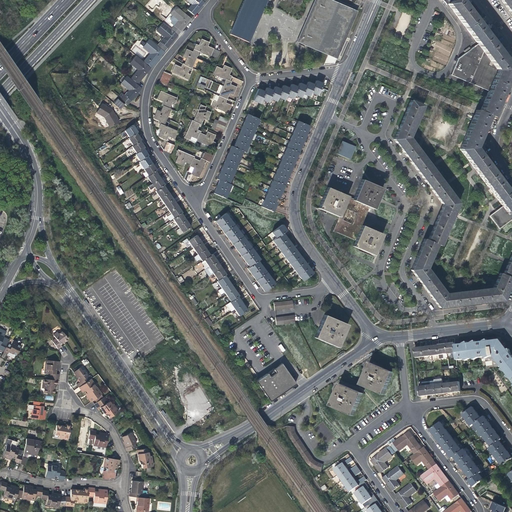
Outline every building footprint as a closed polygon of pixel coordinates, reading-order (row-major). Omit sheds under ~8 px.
[(199,8),(204,2),(200,0),(185,0),(190,4),(186,9),(193,15),(199,8)] [(243,0),(229,34),(247,42),(266,3),(267,0),(243,0)] [(339,47),(354,13),(323,0),(313,0),(311,6),(304,21),(295,43),(334,59),(336,53),(339,47)] [(488,90),(479,111),(491,116),(511,68),(511,67),(461,0),(451,0),(447,3),(477,44),(496,70),(488,90)] [(465,0),(461,0),(511,67),(511,61),(507,55),(496,40),(483,23),(469,5),(465,0)] [(511,0),(500,0),(504,4),(511,15),(511,0)] [(186,24),(190,19),(175,6),(165,18),(171,22),(174,25),(173,25),(180,31),(186,24)] [(156,46),(163,51),(166,48),(173,40),(177,35),(161,22),(155,30),(163,37),(156,46)] [(158,58),(163,51),(156,46),(148,39),(142,47),(150,53),(146,58),(153,64),(158,58)] [(197,52),(212,58),(213,56),(216,50),(206,46),(207,43),(204,42),(200,40),(197,46),(195,45),(192,50),(197,52)] [(496,70),(477,44),(470,49),(469,47),(463,51),(465,53),(458,58),(451,75),(488,90),(496,70)] [(186,58),(183,64),(189,67),(190,68),(197,52),(192,50),(191,52),(185,50),(183,53),(182,56),(186,58)] [(136,70),(132,75),(139,80),(145,73),(150,68),(134,55),(128,63),(136,70)] [(186,73),(189,67),(183,64),(181,64),(180,67),(174,65),(172,69),(171,72),(187,79),(189,75),(186,73)] [(212,74),(226,80),(229,81),(231,76),(228,75),(231,69),(226,67),(223,66),(221,69),(216,66),(212,74)] [(511,68),(491,116),(494,117),(497,119),(505,101),(511,84),(511,68)] [(136,84),(139,80),(132,75),(129,78),(136,84)] [(141,88),(136,84),(129,78),(126,76),(124,78),(122,76),(118,80),(120,82),(119,83),(128,90),(120,99),(127,104),(130,101),(131,101),(137,93),(141,88)] [(202,77),(199,76),(195,86),(203,90),(205,85),(199,83),(202,77)] [(231,82),(229,81),(226,80),(223,86),(218,96),(226,99),(229,93),(232,95),(234,90),(236,87),(230,85),(231,82)] [(315,81),(313,85),(310,93),(317,95),(322,84),(319,83),(315,81)] [(308,97),(310,93),(313,85),(310,83),(307,82),(305,86),(301,94),(308,97)] [(300,98),(301,94),(305,86),(301,85),(298,83),(297,88),(293,95),(300,98)] [(292,99),(293,95),(297,88),(293,86),(290,85),(288,89),(285,97),(292,99)] [(283,101),(285,97),(288,89),(284,87),(281,86),(280,90),(276,98),(283,101)] [(275,102),(276,98),(280,90),(276,88),(273,87),(272,91),(268,99),(275,102)] [(266,103),(268,99),(272,91),(268,89),(265,88),(263,93),(260,100),(266,103)] [(258,104),(260,100),(263,93),(260,91),(256,90),(252,101),(258,104)] [(160,105),(162,106),(168,108),(171,102),(174,103),(176,98),(159,91),(158,94),(156,98),(161,100),(162,101),(160,105)] [(211,106),(227,113),(230,108),(231,106),(224,103),(226,99),(218,96),(215,103),(213,102),(211,106)] [(118,107),(121,102),(116,98),(113,103),(118,107)] [(431,231),(427,240),(436,244),(439,245),(458,203),(408,137),(422,105),(410,100),(408,105),(399,124),(393,139),(397,144),(420,175),(436,197),(442,205),(439,213),(431,231)] [(100,103),(95,111),(103,116),(108,127),(117,123),(114,116),(112,110),(100,103)] [(170,109),(168,108),(162,106),(160,110),(159,112),(155,110),(153,115),(152,118),(158,120),(157,123),(159,124),(162,126),(170,109)] [(200,106),(193,122),(198,124),(200,125),(202,119),(204,120),(206,120),(209,113),(203,110),(204,107),(200,106)] [(488,131),(494,117),(491,116),(479,111),(473,124),(482,128),(488,131)] [(257,120),(249,117),(246,115),(244,118),(243,122),(255,127),(257,120)] [(188,139),(188,140),(194,143),(195,141),(196,139),(198,134),(199,132),(195,130),(196,127),(198,124),(193,122),(191,121),(184,137),(188,139)] [(296,121),(294,128),(305,133),(307,129),(308,126),(296,121)] [(252,133),(255,127),(243,122),(241,125),(240,128),(252,133)] [(502,206),(497,210),(504,220),(511,213),(511,198),(474,147),(479,135),(482,128),(473,124),(470,123),(458,148),(502,206)] [(175,131),(162,126),(159,124),(157,129),(160,130),(157,137),(165,140),(166,137),(169,138),(172,139),(175,131)] [(123,131),(128,138),(135,133),(136,132),(134,129),(132,126),(123,131)] [(249,140),(252,133),(240,128),(238,132),(237,135),(249,140)] [(305,133),(294,128),(291,134),(303,139),(304,136),(305,133)] [(482,146),(488,131),(482,128),(479,135),(474,147),(511,198),(511,187),(501,172),(486,152),(482,146)] [(202,135),(198,134),(196,139),(195,141),(212,148),(214,143),(211,142),(214,135),(206,132),(204,136),(202,135)] [(127,139),(131,146),(138,141),(140,140),(137,136),(135,133),(128,138),(127,139)] [(301,143),(303,139),(291,134),(288,141),(300,146),(301,143)] [(246,147),(249,140),(237,135),(236,138),(234,142),(246,147)] [(130,147),(135,154),(142,149),(143,148),(140,144),(138,141),(131,146),(130,147)] [(299,149),(300,146),(288,141),(285,148),(297,153),(299,149)] [(243,153),(246,147),(234,142),(233,145),(231,148),(241,152),(243,153)] [(348,144),(348,145),(339,142),(337,148),(335,148),(333,153),(347,159),(353,146),(348,144)] [(238,159),(241,152),(231,148),(229,147),(228,150),(227,154),(238,159)] [(296,156),(297,153),(285,148),(282,155),(294,160),(296,156)] [(134,155),(138,161),(146,156),(144,152),(142,149),(135,154),(134,155)] [(185,163),(189,165),(192,159),(192,158),(177,151),(174,156),(177,157),(174,163),(181,166),(183,162),(185,163)] [(235,166),(238,159),(227,154),(226,157),(224,161),(235,166)] [(292,163),(294,160),(282,155),(279,161),(291,166),(292,163)] [(137,162),(142,169),(150,163),(148,160),(146,156),(138,161),(137,162)] [(201,159),(200,159),(198,162),(192,159),(189,165),(188,170),(186,170),(182,178),(186,183),(189,176),(190,174),(198,177),(205,161),(201,159)] [(233,172),(235,166),(224,161),(222,164),(221,167),(233,172)] [(290,169),(291,166),(279,161),(277,167),(288,172),(290,169)] [(142,169),(146,176),(154,171),(155,170),(152,166),(150,163),(142,169)] [(230,179),(233,172),(221,167),(220,171),(218,174),(230,179)] [(287,176),(288,172),(277,167),(274,174),(285,179),(287,176)] [(156,175),(154,171),(146,176),(145,177),(150,184),(159,178),(156,175)] [(227,185),(230,179),(218,174),(217,176),(216,180),(217,181),(227,185)] [(284,182),(285,179),(274,174),(271,181),(283,186),(284,182)] [(161,182),(159,178),(150,184),(155,191),(162,186),(163,185),(161,182)] [(381,188),(359,179),(350,200),(367,207),(372,209),(377,197),(381,188)] [(229,186),(227,185),(217,181),(216,184),(214,188),(226,193),(229,186)] [(281,188),(283,186),(271,181),(268,188),(280,192),(281,188)] [(164,188),(162,186),(155,191),(154,191),(158,199),(167,193),(164,188)] [(346,196),(324,187),(320,198),(316,208),(337,217),(346,198),(346,196)] [(223,199),(226,193),(214,188),(213,190),(212,194),(223,199)] [(268,188),(265,194),(277,199),(278,195),(280,192),(268,188)] [(169,196),(167,193),(158,199),(163,205),(172,199),(169,196)] [(265,194),(263,200),(274,205),(276,201),(277,199),(265,194)] [(331,230),(353,239),(360,225),(367,207),(350,200),(346,198),(337,217),(331,230)] [(174,203),(172,199),(163,205),(167,212),(176,206),(174,203)] [(263,200),(260,207),(271,212),(273,208),(274,205),(263,200)] [(169,222),(172,219),(180,213),(181,213),(178,209),(176,206),(167,212),(169,214),(165,216),(169,222)] [(498,230),(507,223),(504,220),(497,210),(488,216),(498,230)] [(182,216),(180,213),(172,219),(176,226),(185,220),(182,216)] [(228,219),(224,213),(214,221),(216,224),(218,227),(228,219)] [(511,222),(511,252),(503,274),(511,278),(511,213),(504,220),(507,223),(511,220),(511,222)] [(232,225),(228,219),(218,227),(220,229),(222,232),(232,225)] [(187,223),(185,220),(176,226),(178,228),(174,230),(177,235),(189,227),(187,223)] [(237,230),(232,225),(222,232),(224,235),(226,238),(237,230)] [(270,232),(275,238),(281,233),(285,230),(282,227),(280,225),(270,232)] [(381,234),(360,225),(353,239),(351,245),(372,255),(376,248),(381,234)] [(241,236),(237,230),(226,238),(229,241),(231,244),(241,236)] [(284,236),(281,233),(275,238),(271,241),(275,246),(285,239),(284,236)] [(190,244),(192,247),(200,242),(198,238),(195,235),(183,244),(186,247),(190,244)] [(245,242),(241,236),(231,244),(233,246),(235,250),(245,242)] [(287,241),(285,239),(275,246),(280,252),(290,244),(287,241)] [(502,300),(511,278),(503,274),(499,273),(492,288),(445,294),(426,268),(436,244),(427,240),(423,239),(418,251),(410,270),(416,277),(431,297),(439,308),(455,306),(492,301),(502,300)] [(192,247),(197,254),(205,249),(202,245),(200,242),(192,247)] [(250,248),(245,242),(235,250),(237,252),(240,255),(250,248)] [(292,247),(290,244),(280,252),(284,258),(294,250),(292,247)] [(254,254),(250,248),(240,255),(242,258),(244,261),(254,254)] [(200,259),(201,261),(210,255),(207,252),(205,249),(197,254),(193,257),(196,262),(200,259)] [(296,253),(294,250),(284,258),(288,263),(298,256),(296,253)] [(211,254),(210,255),(201,261),(200,262),(203,266),(201,267),(204,270),(208,267),(216,261),(214,258),(211,254)] [(258,259),(254,254),(244,261),(246,263),(248,267),(256,261),(258,259)] [(301,259),(298,256),(288,263),(293,269),(303,262),(301,259)] [(208,267),(212,273),(221,268),(219,265),(216,261),(208,267)] [(248,271),(250,274),(261,266),(256,261),(248,267),(246,269),(248,271)] [(306,265),(303,262),(293,269),(297,275),(307,267),(306,265)] [(253,277),(255,280),(265,272),(261,266),(250,274),(253,277)] [(309,270),(307,267),(297,275),(302,281),(312,273),(309,270)] [(223,271),(221,268),(212,273),(217,280),(224,276),(225,275),(223,271)] [(257,282),(259,286),(269,278),(265,272),(255,280),(257,282)] [(181,275),(176,278),(180,283),(184,280),(181,275)] [(216,281),(220,288),(229,282),(227,279),(224,276),(217,280),(216,281)] [(274,284),(269,278),(259,286),(261,288),(263,291),(274,284)] [(224,293),(225,295),(233,289),(232,287),(229,282),(220,288),(217,291),(220,295),(224,293)] [(225,295),(230,302),(237,297),(238,296),(236,292),(233,289),(225,295)] [(233,308),(233,309),(242,303),(239,300),(237,297),(230,302),(225,305),(229,310),(233,308)] [(293,308),(292,300),(273,302),(274,310),(293,308)] [(244,307),(242,303),(233,309),(238,316),(247,310),(244,307)] [(458,313),(478,310),(477,305),(457,308),(458,313)] [(274,317),(275,325),(294,323),(293,315),(274,317)] [(319,324),(313,338),(337,348),(346,326),(323,316),(319,324)] [(59,349),(62,346),(61,344),(69,339),(63,332),(60,334),(59,332),(54,335),(57,339),(54,341),(59,349)] [(511,354),(511,353),(510,349),(508,350),(501,340),(489,341),(488,340),(484,342),(477,343),(476,341),(472,343),(468,344),(467,342),(463,344),(455,345),(456,353),(457,361),(465,360),(466,361),(470,359),(473,359),(475,360),(479,358),(486,357),(487,358),(490,357),(494,356),(496,359),(495,361),(499,362),(503,368),(502,370),(506,372),(508,375),(507,377),(511,379),(511,380),(511,354)] [(7,343),(7,344),(3,351),(8,354),(9,352),(17,356),(20,349),(20,347),(17,346),(18,344),(14,341),(12,346),(7,343)] [(448,354),(456,353),(455,345),(455,343),(450,344),(447,344),(448,354)] [(439,345),(440,355),(441,359),(447,358),(449,358),(448,354),(447,344),(443,345),(439,345)] [(431,346),(432,356),(432,359),(434,359),(441,359),(440,355),(439,345),(435,346),(431,346)] [(423,347),(424,357),(424,360),(431,360),(432,359),(432,356),(431,346),(426,347),(423,347)] [(415,358),(424,357),(423,347),(419,347),(414,348),(415,358)] [(49,374),(49,380),(56,381),(57,381),(58,375),(55,375),(55,371),(55,366),(58,367),(58,362),(45,361),(44,370),(45,370),(44,374),(49,374)] [(258,379),(272,397),(292,383),(289,379),(291,377),(281,363),(260,378),(258,379)] [(365,372),(359,386),(383,396),(392,373),(369,364),(365,372)] [(76,385),(78,388),(85,383),(88,381),(90,380),(92,378),(90,376),(88,377),(83,371),(81,372),(78,369),(72,374),(77,381),(79,383),(76,385)] [(292,383),(272,397),(274,399),(293,385),(295,384),(291,377),(289,379),(292,383)] [(440,394),(445,394),(443,383),(443,379),(435,380),(435,381),(436,395),(440,394)] [(56,386),(56,381),(49,380),(42,380),(42,389),(44,389),(43,393),(53,394),(53,388),(53,385),(56,386)] [(85,383),(78,388),(82,393),(84,391),(86,394),(89,398),(88,400),(90,403),(92,402),(101,396),(96,388),(95,389),(93,386),(94,385),(90,380),(88,381),(85,383)] [(434,395),(436,395),(435,381),(433,381),(427,382),(428,395),(434,395)] [(424,396),(428,395),(427,382),(420,383),(418,383),(420,396),(424,396)] [(449,393),(453,393),(452,382),(443,383),(445,394),(449,393)] [(456,392),(461,392),(460,382),(452,382),(453,393),(456,392)] [(353,417),(362,394),(339,385),(337,390),(329,408),(353,417)] [(104,398),(94,405),(97,410),(100,408),(102,411),(103,414),(105,413),(109,419),(117,413),(112,405),(111,406),(108,402),(108,403),(104,398)] [(43,422),(43,418),(41,418),(41,413),(43,403),(33,402),(32,412),(31,412),(30,421),(43,422)] [(463,415),(467,421),(478,413),(475,410),(473,407),(467,412),(463,415)] [(472,427),(475,424),(482,419),(480,416),(478,413),(467,421),(472,427)] [(475,424),(479,430),(489,422),(488,420),(485,416),(482,419),(475,424)] [(433,432),(435,436),(446,428),(441,422),(431,429),(433,432)] [(479,430),(483,435),(494,428),(492,425),(489,422),(479,430)] [(55,426),(54,434),(58,435),(58,438),(67,439),(70,426),(65,425),(64,427),(55,426)] [(314,470),(321,472),(322,471),(324,465),(317,462),(314,460),(296,435),(295,431),(295,428),(287,429),(287,434),(289,440),(307,466),(311,468),(314,470)] [(437,438),(440,441),(450,434),(446,428),(435,436),(437,438)] [(483,435),(488,441),(498,433),(496,430),(494,428),(483,435)] [(106,447),(107,437),(108,435),(106,434),(103,434),(102,436),(98,435),(98,434),(94,434),(95,431),(89,430),(88,438),(93,439),(92,445),(106,447)] [(415,454),(422,449),(416,440),(410,432),(394,443),(395,444),(391,447),(396,453),(400,451),(408,445),(415,454)] [(126,448),(125,448),(126,452),(134,448),(132,444),(135,443),(130,433),(121,437),(126,448)] [(488,441),(492,447),(500,441),(502,439),(500,436),(498,433),(488,441)] [(454,439),(450,434),(440,441),(442,444),(444,447),(454,439)] [(13,462),(16,463),(17,455),(16,454),(17,449),(14,448),(16,442),(6,439),(4,444),(5,444),(1,457),(6,459),(7,456),(11,458),(14,459),(13,462)] [(458,445),(454,439),(444,447),(446,450),(448,453),(458,445)] [(23,453),(27,454),(28,451),(30,452),(30,453),(36,454),(38,442),(25,440),(23,453)] [(490,449),(494,454),(504,446),(502,443),(500,441),(492,447),(490,449)] [(463,451),(458,445),(448,453),(451,456),(453,459),(454,457),(463,451)] [(382,473),(389,468),(384,463),(396,454),(390,446),(372,460),(378,468),(382,473)] [(494,454),(498,460),(509,452),(506,449),(504,446),(494,454)] [(423,460),(430,470),(437,465),(431,457),(424,448),(422,449),(415,454),(409,459),(415,466),(423,460)] [(145,449),(135,451),(136,457),(137,462),(139,461),(140,468),(150,466),(148,456),(146,456),(145,449)] [(456,460),(459,463),(469,455),(465,449),(463,451),(454,457),(456,460)] [(511,456),(511,455),(509,452),(498,460),(503,466),(511,458),(511,456)] [(461,466),(463,469),(474,461),(469,455),(459,463),(461,466)] [(334,468),(338,474),(347,468),(346,465),(344,464),(347,462),(348,464),(353,460),(350,457),(334,468)] [(117,466),(118,461),(105,459),(103,468),(105,468),(105,472),(103,472),(101,480),(109,481),(110,481),(112,480),(115,468),(115,465),(117,466)] [(478,466),(474,461),(463,469),(465,471),(467,474),(478,466)] [(44,478),(48,478),(49,476),(53,477),(57,478),(56,480),(63,481),(64,475),(64,473),(58,472),(59,467),(55,466),(56,465),(46,464),(44,478)] [(356,465),(351,468),(352,469),(350,471),(349,470),(347,468),(338,474),(342,480),(358,468),(356,465)] [(436,478),(443,487),(450,482),(443,472),(437,465),(430,470),(422,476),(428,484),(436,478)] [(399,466),(385,477),(384,478),(389,485),(393,491),(400,486),(397,480),(405,474),(399,466)] [(482,472),(478,466),(467,474),(469,477),(472,480),(480,474),(482,472)] [(355,473),(356,475),(361,472),(358,468),(342,480),(345,485),(355,479),(354,477),(352,475),(355,473)] [(484,480),(480,474),(472,480),(470,481),(472,484),(474,487),(484,480)] [(364,476),(359,479),(361,481),(358,483),(357,481),(355,479),(345,485),(350,491),(359,485),(365,481),(366,480),(364,476)] [(128,497),(135,497),(139,498),(139,493),(141,494),(141,482),(131,481),(130,487),(131,487),(131,489),(130,492),(129,492),(128,497)] [(355,492),(359,498),(368,491),(366,489),(365,487),(368,485),(365,481),(359,485),(361,488),(355,492)] [(18,489),(14,487),(13,489),(8,488),(5,487),(6,484),(0,482),(0,490),(3,492),(1,497),(5,498),(5,499),(14,502),(18,489)] [(455,489),(450,482),(443,487),(434,493),(440,501),(449,495),(453,500),(459,495),(455,489)] [(412,483),(397,494),(396,495),(401,501),(406,508),(413,503),(409,497),(418,491),(412,483)] [(33,496),(40,497),(40,491),(41,489),(34,488),(34,491),(31,490),(26,490),(26,487),(22,487),(20,499),(29,501),(29,500),(32,501),(33,496)] [(80,491),(73,490),(72,497),(69,497),(64,497),(64,506),(72,507),(72,499),(77,500),(76,502),(86,503),(86,497),(87,490),(82,489),(82,491),(80,491)] [(87,489),(87,490),(86,497),(93,497),(92,502),(96,502),(96,503),(105,504),(106,491),(102,491),(101,493),(97,493),(93,492),(94,489),(87,489)] [(46,492),(40,491),(40,497),(39,499),(45,500),(44,505),(48,506),(48,507),(57,508),(57,506),(64,507),(64,506),(64,497),(62,497),(59,498),(59,496),(55,495),(54,497),(50,496),(46,495),(46,492)] [(363,503),(364,502),(374,495),(373,493),(371,495),(369,494),(368,491),(359,498),(363,503)] [(367,505),(371,502),(376,498),(374,495),(364,502),(367,505)] [(146,511),(148,498),(139,498),(135,497),(135,501),(137,502),(136,505),(134,511),(146,511)] [(471,511),(467,505),(462,499),(447,510),(448,511),(471,511)] [(425,500),(409,511),(425,511),(430,508),(425,500)] [(367,510),(368,511),(375,511),(380,509),(379,507),(378,505),(380,503),(379,501),(374,505),(367,510)] [(491,509),(494,511),(497,511),(503,511),(506,508),(494,503),(493,506),(491,509)]
